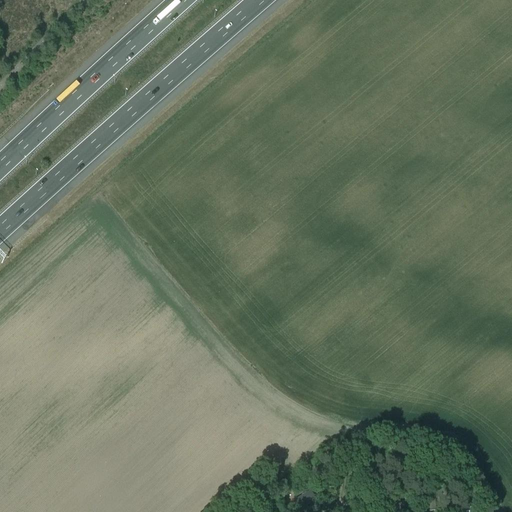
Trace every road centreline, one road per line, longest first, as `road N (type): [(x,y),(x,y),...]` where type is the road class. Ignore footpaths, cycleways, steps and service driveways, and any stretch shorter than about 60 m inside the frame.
road 1 (motorway): [(0,233),(264,0)]
road 2 (track): [(499,511),(460,453),(413,433),(353,425),(341,505)]
road 3 (motorway): [(177,0),(0,163)]
